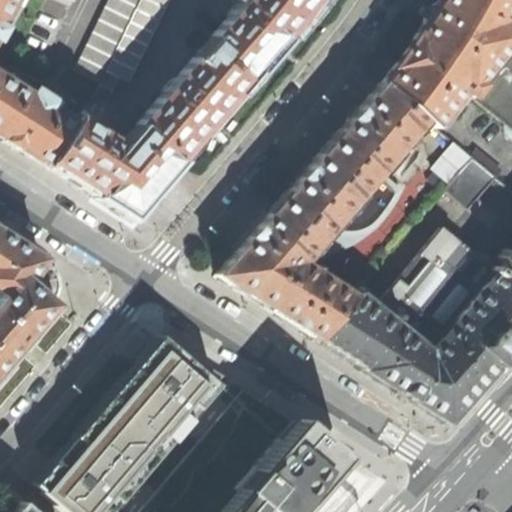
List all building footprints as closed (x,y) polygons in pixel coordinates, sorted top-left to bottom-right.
[(19,152),(44,168),(72,125),(49,110),(51,104),(34,93),(30,98),(0,79),(0,37),(3,31),(1,28),(15,0),(0,0),(0,143),(7,148),(16,154),(19,152)] [(109,0),(70,84),(91,96),(98,85),(139,0),(109,0)] [(228,19),(199,51),(245,89),(282,43),(313,4),(306,0),(244,0),(241,4),(237,4),(226,15),(228,19)] [(396,56),(377,80),(420,117),(431,126),(460,90),(468,94),(469,92),(510,33),(511,31),(504,24),(508,14),(511,15),(511,0),(434,0),(429,9),(413,34),(396,56)] [(511,34),(510,33),(469,92),(502,121),(503,127),(506,133),(511,136),(511,135),(511,34)] [(137,126),(137,129),(178,166),(212,127),(245,89),(199,51),(174,81),(170,81),(160,93),(161,97),(137,126)] [(260,302),(312,336),(348,294),(294,263),(316,238),(322,243),(405,147),(400,141),(420,117),(377,80),(357,104),(354,103),(349,108),(345,114),(347,116),(307,161),(304,161),(299,167),(293,173),(295,176),(248,229),(213,270),(260,302)] [(88,201),(128,226),(178,166),(137,129),(120,151),(114,148),(114,143),(100,134),(98,136),(73,123),(72,125),(44,168),(78,190),(90,197),(88,201)] [(441,187),(464,207),(492,176),(468,157),(441,187)] [(367,372),(441,420),(501,350),(511,336),(511,245),(509,249),(499,248),(495,254),(499,260),(498,264),(494,267),(490,264),(487,268),(436,227),(374,300),(356,285),(348,294),(312,336),(367,372)] [(4,239),(0,235),(0,371),(22,346),(51,312),(56,303),(57,293),(60,291),(57,277),(53,270),(4,239)] [(88,511),(313,511),(332,490),(321,480),(340,459),(295,420),(276,442),(225,397),(158,339),(42,472),(88,511)]
